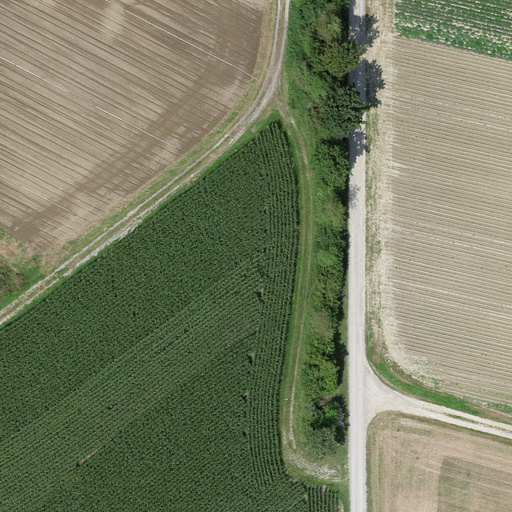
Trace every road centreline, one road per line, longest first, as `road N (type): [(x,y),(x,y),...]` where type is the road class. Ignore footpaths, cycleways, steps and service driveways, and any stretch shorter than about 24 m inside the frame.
road 1 (track): [(360,511),(358,0)]
road 2 (track): [(278,0),(257,100),(228,143),(0,317)]
road 3 (track): [(358,383),(511,431)]
